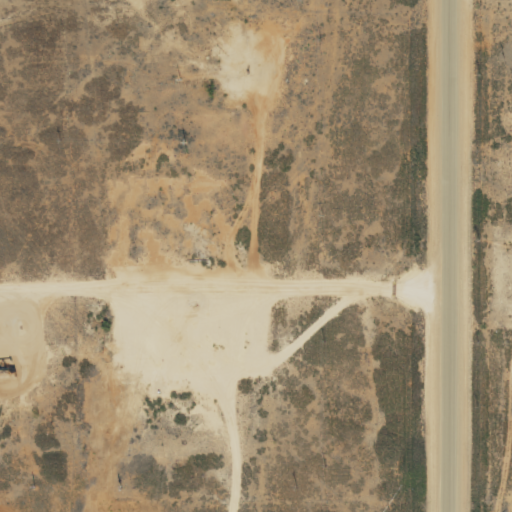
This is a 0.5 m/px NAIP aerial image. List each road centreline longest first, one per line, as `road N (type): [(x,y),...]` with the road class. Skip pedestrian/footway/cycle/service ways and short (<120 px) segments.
road 1 (residential): [(450,511),(448,0)]
road 2 (track): [(450,245),(353,276),(0,273)]
